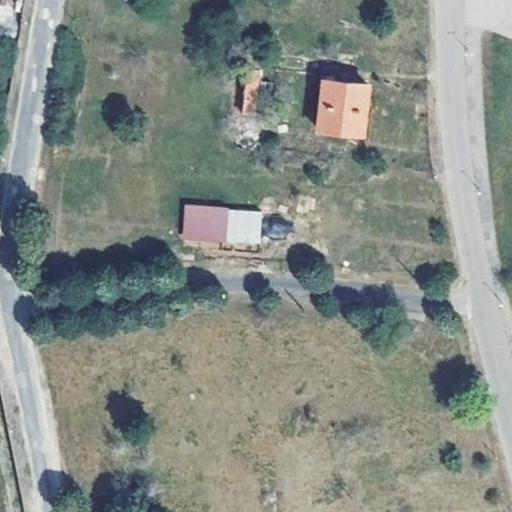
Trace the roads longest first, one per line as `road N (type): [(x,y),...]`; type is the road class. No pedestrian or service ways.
road 1 (unclassified): [(8,306),(229,280),(484,304)]
road 2 (residential): [(8,306),(2,274),(45,0)]
road 3 (residential): [(484,304),(453,116),(450,0)]
road 4 (residential): [(49,511),(8,306)]
